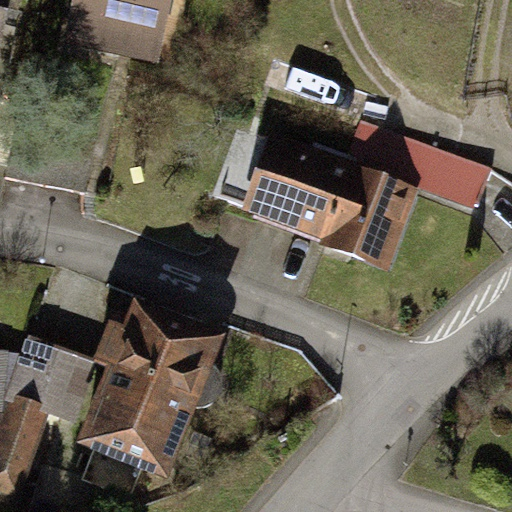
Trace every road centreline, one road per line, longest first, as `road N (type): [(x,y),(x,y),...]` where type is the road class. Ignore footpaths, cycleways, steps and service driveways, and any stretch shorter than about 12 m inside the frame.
road 1 (residential): [(0,239),(192,290),(419,393)]
road 2 (residential): [(419,393),(308,511)]
road 3 (residential): [(511,316),(419,393)]
